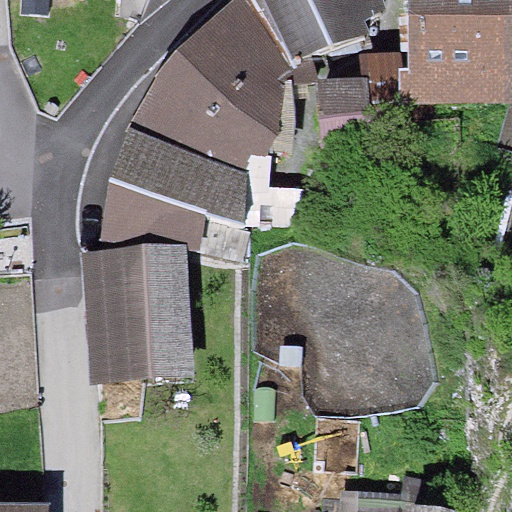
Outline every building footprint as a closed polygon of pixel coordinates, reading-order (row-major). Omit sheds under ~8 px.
[(362,55),(341,0),(271,0),(301,78),(362,55)] [(501,0),(408,0),(414,99),(502,99),(501,0)] [(244,17),(137,138),(252,188),(291,131),(289,83),(244,17)] [(137,138),(108,241),(230,272),(252,188),(137,138)] [(169,268),(93,273),(100,391),(176,386),(169,268)] [(462,511),(463,501),(402,499),(401,511),(462,511)]
